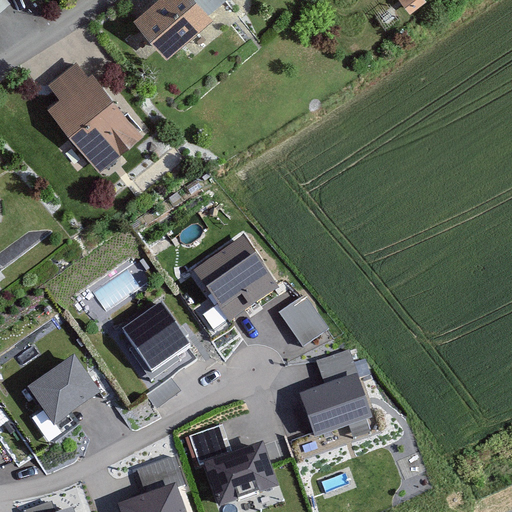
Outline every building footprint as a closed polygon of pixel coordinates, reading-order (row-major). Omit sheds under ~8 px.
[(208,0),(163,0),(145,17),(181,57),(225,17),(208,0)] [(87,54),(54,83),(67,98),(56,108),(111,171),(156,133),(87,54)] [(0,218),(12,210),(0,191),(0,170),(13,162),(0,143),(0,218)] [(248,238),(196,270),(227,319),(249,305),(255,315),(285,296),(248,238)] [(279,309),(305,344),(331,325),(305,290),(279,309)] [(161,308),(126,332),(152,370),(188,345),(161,308)] [(79,357),(29,392),(59,434),(109,399),(79,357)] [(370,419),(356,379),(302,397),(316,437),(370,419)] [(188,431),(196,461),(232,452),(225,422),(188,431)] [(276,486),(262,447),(206,466),(220,506),(276,486)] [(182,511),(174,489),(120,507),(121,511),(182,511)]
